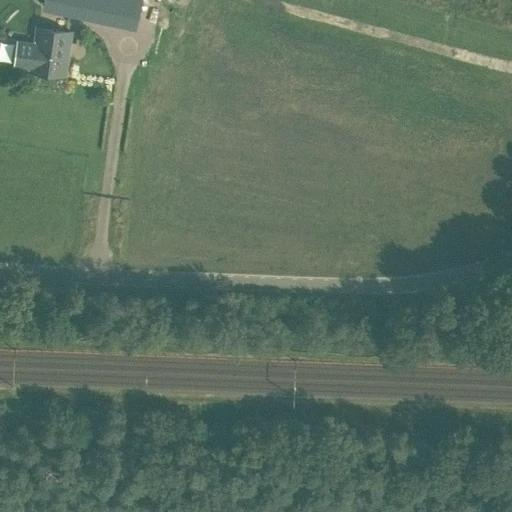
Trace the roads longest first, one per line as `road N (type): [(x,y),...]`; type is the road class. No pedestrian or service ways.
road 1 (unclassified): [(511,259),(367,278),(0,269)]
road 2 (track): [(257,0),(511,67)]
